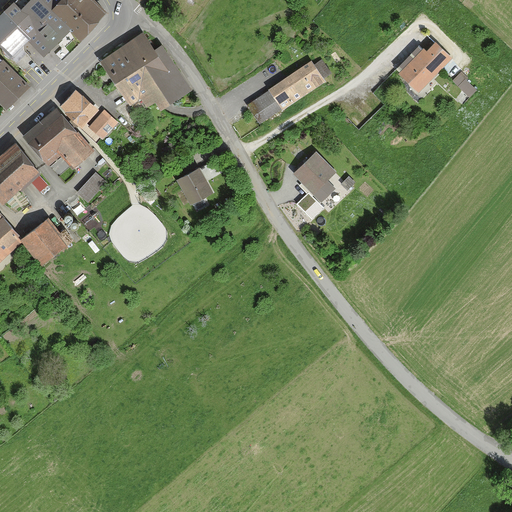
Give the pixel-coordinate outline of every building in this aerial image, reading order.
[(31,40),(45,54),(70,28),(80,36),(105,10),(94,0),(28,0),(22,7),(14,0),(13,0),(0,13),(0,42),(15,57),(31,40)] [(101,61),(132,105),(140,99),(152,116),(189,90),(146,29),(101,61)] [(452,59),(434,42),(425,51),(422,48),(375,92),(389,107),(408,84),(420,95),(452,59)] [(0,103),(6,109),(30,84),(4,58),(0,61),(0,103)] [(270,90),(248,104),(260,124),(327,82),(325,79),(332,74),(323,60),(316,64),(314,61),(269,88),(270,90)] [(62,103),(100,139),(114,124),(77,89),(62,103)] [(25,135),(49,164),(62,153),(73,165),(93,148),(58,107),(25,135)] [(0,153),(0,196),(15,213),(28,201),(19,191),(42,170),(14,140),(0,153)] [(317,150),(293,171),(314,195),(338,173),(317,150)] [(211,162),(177,180),(191,206),(214,194),(207,181),(218,175),(211,162)] [(105,182),(95,173),(77,191),(87,200),(105,182)] [(0,259),(23,240),(0,213),(0,259)] [(22,238),(43,263),(67,244),(47,218),(22,238)]
